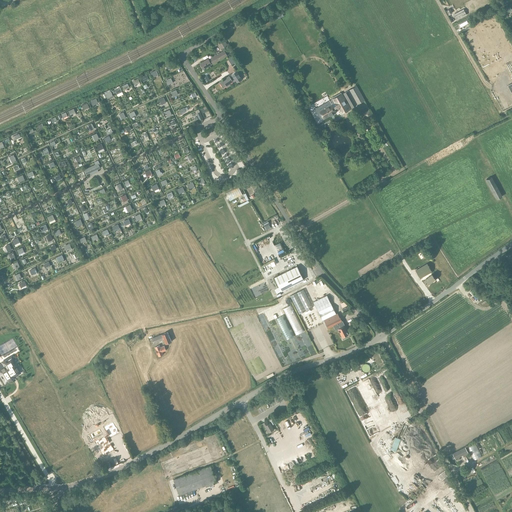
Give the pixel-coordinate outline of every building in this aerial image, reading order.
[(453,15),(456,20),(466,15),(464,10),(453,15)] [(203,68),(214,62),(226,55),(224,51),(212,57),(212,58),(209,60),(209,59),(200,64),(203,68)] [(242,70),(234,56),(228,59),(233,67),(237,65),(240,69),(241,71),(242,70)] [(219,82),(221,84),(223,88),(228,84),(233,81),(232,81),(235,79),(237,83),(242,80),(236,71),(223,80),(223,79),(222,79),(223,80),(219,82)] [(357,86),(350,90),(358,105),(365,101),(357,86)] [(348,91),(344,93),(352,108),(356,105),(348,91)] [(332,99),(334,103),(332,104),(330,102),(322,106),(323,108),(319,111),(324,119),(329,116),(330,116),(330,117),(333,115),(333,114),(337,112),(336,111),(338,110),(340,114),(348,110),(340,95),(332,99)] [(96,146),(99,152),(105,149),(102,143),(96,146)] [(95,164),(95,165),(83,170),(86,175),(90,173),(91,175),(99,171),(98,169),(100,168),(99,165),(100,165),(98,160),(94,162),(95,164)] [(491,177),(486,179),(497,199),(502,196),(491,177)] [(229,200),(241,196),(239,192),(241,191),(239,187),(226,191),(229,200)] [(416,270),(420,278),(432,272),(427,264),(416,270)] [(276,276),(283,290),(305,279),(299,265),(276,276)] [(432,274),(424,280),(427,285),(436,279),(432,274)] [(313,307),(304,289),(290,296),(299,314),(313,307)] [(328,328),(333,326),(336,330),(338,329),(341,334),(342,337),(349,334),(346,329),(347,329),(345,325),(343,321),(342,321),(340,316),(340,317),(338,313),(336,314),(327,295),(314,302),(323,320),(324,320),(328,328)] [(284,308),(296,334),(303,331),(292,304),(284,308)] [(294,336),(284,314),(276,318),(286,340),(294,336)] [(321,326),(308,329),(310,336),(319,333),(318,329),(321,328),(321,326)] [(172,341),(168,332),(152,339),(154,344),(164,339),(166,344),(172,341)] [(131,339),(127,340),(126,345),(130,348),(134,346),(134,342),(131,339)] [(160,347),(159,345),(155,347),(156,350),(157,354),(158,354),(159,357),(163,355),(162,352),(166,350),(164,346),(160,347)] [(296,346),(300,358),(316,352),(314,346),(296,346)] [(15,377),(15,376),(20,373),(16,366),(17,365),(11,356),(5,360),(1,362),(2,362),(4,366),(0,368),(0,375),(5,383),(13,379),(15,377)] [(50,441),(60,435),(49,416),(39,422),(50,441)] [(266,421),(262,423),(265,428),(266,427),(269,433),(274,430),(270,423),(268,424),(266,421)] [(114,450),(112,446),(109,440),(107,438),(110,437),(119,432),(116,427),(113,422),(104,427),(109,435),(107,436),(106,436),(98,440),(96,441),(98,445),(101,452),(104,456),(106,454),(114,450)] [(401,440),(405,432),(407,426),(403,425),(397,438),(396,437),(390,450),(394,451),(399,439),(401,440)] [(476,443),(469,446),(474,459),(481,457),(476,443)] [(468,454),(465,447),(452,454),(455,459),(462,455),(463,457),(468,454)] [(210,466),(174,479),(180,495),(216,482),(210,466)]
